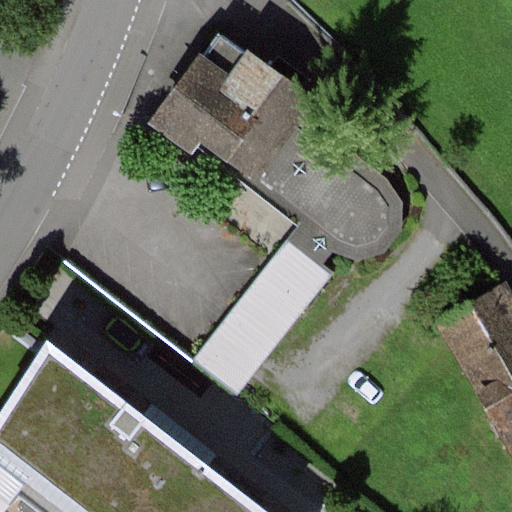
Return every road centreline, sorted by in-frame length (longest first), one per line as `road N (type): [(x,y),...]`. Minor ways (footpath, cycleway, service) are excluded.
road 1 (residential): [(259,0),(340,74),(437,184),(511,299)]
road 2 (residential): [(0,237),(64,119),(113,0)]
